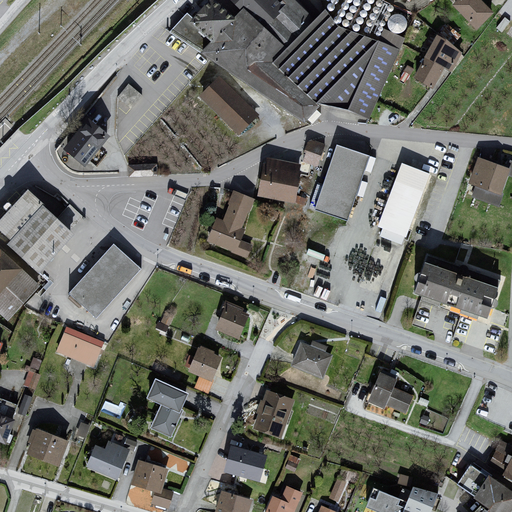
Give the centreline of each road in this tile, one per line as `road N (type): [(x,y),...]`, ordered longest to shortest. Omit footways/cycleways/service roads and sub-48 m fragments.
road 1 (residential): [(511,379),(165,258),(106,220),(27,149)]
road 2 (residential): [(175,0),(27,149)]
road 3 (residential): [(0,474),(125,511)]
